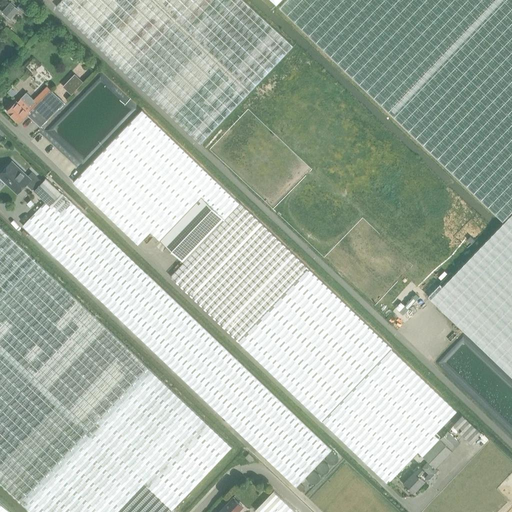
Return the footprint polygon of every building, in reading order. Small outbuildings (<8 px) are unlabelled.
[(62,0),(56,7),(71,20),(119,66),(196,139),(202,141),(244,97),(294,45),(244,0),(62,0)] [(285,0),(279,7),(390,114),(498,0),(285,0)] [(511,0),(498,0),(390,114),(502,220),(511,209),(511,0)] [(10,3),(2,12),(9,19),(18,9),(10,3)] [(75,73),(63,86),(72,94),(83,82),(75,73)] [(28,93),(24,98),(19,102),(17,101),(8,111),(20,122),(28,114),(40,125),(63,102),(61,99),(52,90),(48,86),(34,100),(28,93)] [(171,276),(322,421),(387,483),(418,451),(434,434),(457,410),(241,203),(240,204),(142,110),(110,144),(73,182),(139,245),(152,231),(161,240),(162,240),(184,262),(171,276)] [(0,173),(0,176),(8,184),(10,182),(19,191),(26,183),(32,189),(41,180),(32,171),(28,176),(12,161),(0,173)] [(36,190),(48,201),(60,213),(71,201),(62,193),(61,194),(46,179),(36,190)] [(23,226),(213,408),(296,487),(331,450),(187,312),(71,201),(60,213),(48,201),(23,226)] [(511,214),(443,287),(439,284),(428,296),(511,375),(511,214)] [(0,226),(0,301),(37,262),(0,226)] [(37,262),(0,301),(0,480),(33,511),(168,511),(232,447),(37,262)] [(462,415),(453,424),(458,429),(457,430),(471,443),(481,433),(462,415)] [(439,439),(434,434),(418,451),(435,468),(452,450),(450,449),(459,440),(448,430),(439,439)] [(254,457),(249,453),(245,457),(250,461),(254,457)] [(415,471),(403,483),(413,492),(425,479),(420,474),(424,469),(419,464),(413,469),(415,471)] [(271,511),(283,500),(273,491),(255,510),(256,511),(271,511)] [(231,500),(219,511),(236,511),(240,509),(231,500)] [(295,511),(283,500),(271,511),(295,511)] [(10,511),(0,502),(0,511),(10,511)]
